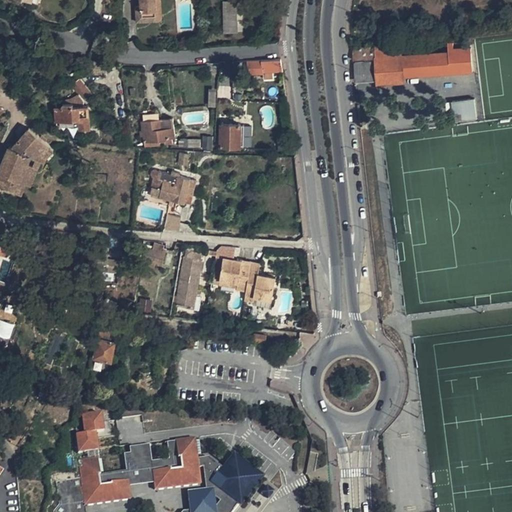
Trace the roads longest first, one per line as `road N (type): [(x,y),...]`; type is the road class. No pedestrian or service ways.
road 1 (primary): [(362,343),(332,106),(332,0)]
road 2 (primary): [(312,0),(309,67),(336,277)]
road 3 (residential): [(317,246),(85,227)]
road 4 (residential): [(290,46),(317,246)]
road 5 (residential): [(290,46),(149,57),(91,47)]
